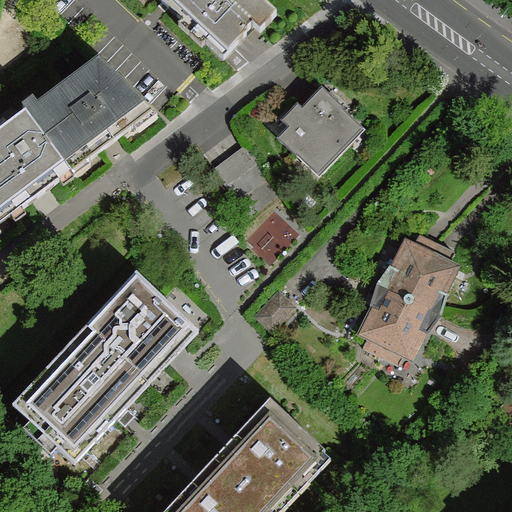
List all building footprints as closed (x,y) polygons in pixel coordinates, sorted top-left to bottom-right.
[(278,16),(260,0),(171,0),(165,6),(225,61),(236,49),(247,37),(245,35),(253,27),(261,34),(278,16)] [(29,117),(69,170),(85,158),(88,163),(135,128),(131,123),(151,109),(99,61),(37,107),(39,109),(29,117)] [(296,123),(279,140),(297,157),(302,152),(325,173),(342,155),(336,149),(354,131),(338,114),(343,110),(323,90),(302,110),(298,106),(288,116),(296,123)] [(0,202),(9,214),(20,206),(24,210),(60,184),(57,179),(69,170),(29,117),(26,113),(0,132),(0,202)] [(281,192),(246,145),(229,157),(214,169),(249,216),(281,192)] [(0,220),(9,214),(0,202),(0,220)] [(378,286),(410,302),(438,246),(420,237),(411,254),(405,251),(395,271),(392,269),(378,286)] [(438,246),(410,302),(442,318),(448,297),(444,295),(453,276),(447,272),(456,255),(438,246)] [(137,276),(88,329),(143,379),(178,342),(186,349),(200,334),(137,276)] [(372,333),(364,348),(382,359),(410,302),(378,286),(372,307),(376,309),(366,330),(372,333)] [(295,308),(280,294),(258,318),(272,332),(295,308)] [(442,318),(410,302),(382,359),(400,367),(409,350),(415,353),(425,333),(429,336),(442,318)] [(88,329),(14,408),(76,466),(150,386),(143,379),(88,329)] [(511,431),(511,397),(495,415),(511,431)] [(215,461),(269,511),(271,511),(327,453),(272,401),(215,461)] [(269,511),(215,461),(167,511),(269,511)]
